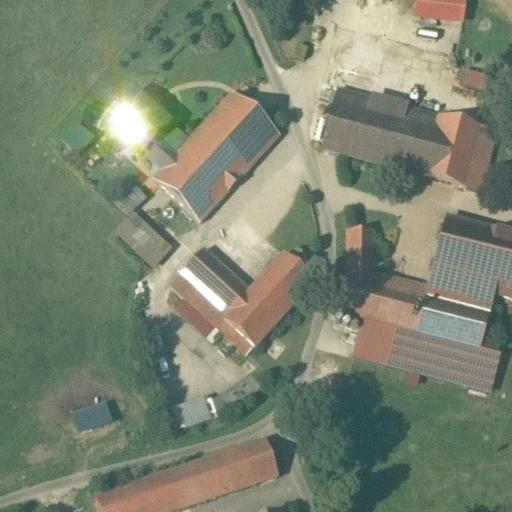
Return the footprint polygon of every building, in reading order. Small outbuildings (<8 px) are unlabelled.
[(464,0),(463,0),(413,0),(412,16),(462,22),(464,0)] [(339,152),(353,98),(335,94),(322,148),(339,152)] [(143,157),(160,172),(174,157),(156,142),(168,129),(131,96),(103,127),(140,160),(143,157)] [(277,140),(230,97),(174,157),(160,172),(151,182),(192,221),(217,194),(223,199),(277,140)] [(494,135),(353,98),(339,152),(338,158),(478,195),(494,135)] [(151,271),(169,249),(129,214),(143,198),(130,187),(115,204),(129,217),(112,237),(151,271)] [(460,289),(455,308),(475,314),(477,306),(480,294),(487,296),(502,237),(444,222),(429,281),(460,289)] [(345,234),(345,279),(371,286),(371,234),(345,234)] [(511,239),(502,237),(487,296),(511,302),(511,239)] [(248,296),(201,253),(169,289),(245,358),(312,285),(282,258),(248,296)] [(345,279),(344,279),(334,318),(360,325),(398,335),(409,296),(371,286),(345,279)] [(409,296),(398,335),(476,355),(489,309),(477,306),(475,314),(455,308),(409,296)] [(476,355),(398,335),(360,325),(351,359),(406,374),(422,378),(468,390),(476,355)] [(264,444),(93,501),(96,511),(181,511),(276,481),(264,444)]
